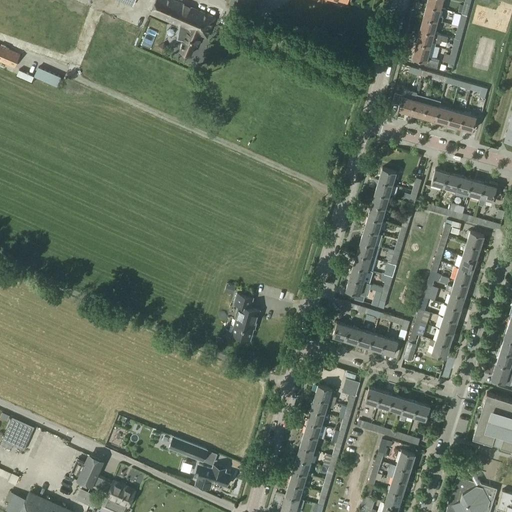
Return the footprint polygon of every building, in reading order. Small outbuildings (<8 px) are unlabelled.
[(174,0),(155,0),(150,13),(180,26),(178,39),(184,40),(183,44),(182,43),(181,45),(182,46),(180,50),(190,54),(194,44),(197,45),(202,35),(206,37),(215,17),(174,0)] [(254,18),(261,0),(230,0),(228,7),(254,18)] [(427,0),(426,5),(440,8),(442,1),(446,2),(446,0),(427,0)] [(464,2),(461,14),(467,15),(470,3),(464,2)] [(426,5),(423,17),(437,21),(440,8),(426,5)] [(461,14),(458,26),(463,28),(467,15),(461,14)] [(423,17),(419,29),(433,33),(437,21),(423,17)] [(458,26),(454,38),(460,40),(463,28),(458,26)] [(419,29),(416,41),(430,45),(431,42),(439,44),(440,41),(446,42),(447,37),(433,33),(419,29)] [(454,38),(451,51),(457,52),(460,40),(454,38)] [(416,41),(412,58),(425,61),(424,65),(436,68),(439,59),(427,56),(430,45),(416,41)] [(0,44),(0,59),(14,66),(19,53),(0,44)] [(440,50),(438,58),(444,60),(446,52),(440,50)] [(451,51),(448,63),(453,65),(457,52),(451,51)] [(33,76),(36,78),(56,86),(60,77),(37,67),(34,75),(33,76)] [(410,67),(409,72),(421,76),(422,70),(410,67)] [(33,76),(18,69),(16,73),(16,74),(31,81),(31,80),(33,76)] [(422,70),(421,76),(433,79),(435,74),(422,70)] [(435,74),(433,79),(445,83),(447,77),(435,74)] [(447,77),(445,83),(479,92),(482,93),(484,87),(447,77)] [(479,92),(478,97),(484,99),(487,88),(484,87),(482,93),(479,92)] [(402,96),(398,110),(410,113),(414,99),(402,96)] [(427,102),(423,116),(435,120),(439,106),(440,101),(428,98),(427,102)] [(414,99),(410,113),(423,116),(427,102),(414,99)] [(439,106),(435,120),(447,123),(451,109),(439,106)] [(451,109),(447,123),(459,127),(463,113),(451,109)] [(463,113),(459,127),(472,130),(476,116),(463,113)] [(382,167),(378,180),(392,184),(396,171),(382,167)] [(435,169),(431,183),(443,186),(447,172),(435,169)] [(447,172),(443,186),(455,190),(459,176),(447,172)] [(459,176),(455,190),(468,193),(472,179),(459,176)] [(416,177),(412,190),(417,192),(421,179),(416,177)] [(472,179),(468,193),(480,197),(484,183),(472,179)] [(378,180),(374,192),(388,196),(392,184),(378,180)] [(489,181),(488,182),(488,184),(484,183),(480,197),(478,204),(484,206),(486,198),(492,200),(496,186),(497,183),(489,181)] [(412,190),(408,202),(414,204),(417,192),(412,190)] [(374,192),(371,204),(385,208),(388,196),(374,192)] [(408,202),(405,214),(410,216),(414,204),(408,202)] [(425,203),(424,208),(436,212),(437,207),(425,203)] [(371,204),(367,217),(381,221),(385,208),(371,204)] [(437,207),(436,212),(448,215),(450,210),(437,207)] [(450,210),(448,215),(460,219),(462,214),(450,210)] [(405,214),(401,227),(406,228),(410,216),(405,214)] [(462,214),(460,219),(473,222),(474,217),(462,214)] [(367,217),(363,229),(377,233),(381,221),(367,217)] [(474,217),(473,222),(485,225),(486,221),(474,217)] [(445,223),(426,285),(431,286),(450,224),(445,223)] [(401,227),(398,239),(403,240),(406,228),(401,227)] [(363,229),(360,241),(374,246),(377,233),(363,229)] [(470,231),(466,243),(480,247),(484,235),(470,231)] [(389,249),(388,250),(399,253),(403,240),(398,239),(394,251),(389,249)] [(360,241),(356,254),(376,260),(380,247),(374,246),(360,241)] [(466,243),(462,255),(476,259),(480,247),(466,243)] [(388,250),(385,262),(390,263),(395,265),(399,253),(388,250)] [(356,254),(352,266),(366,270),(373,272),(376,260),(356,254)] [(462,255),(458,267),(472,271),(476,259),(462,255)] [(390,263),(387,276),(392,277),(395,265),(390,263)] [(352,266),(349,278),(363,282),(366,270),(352,266)] [(458,267),(454,279),(468,284),(472,271),(458,267)] [(382,274),(380,281),(385,282),(383,288),(388,290),(392,277),(387,276),(382,274)] [(349,278),(345,290),(359,294),(363,282),(349,278)] [(454,279),(451,292),(464,296),(468,284),(454,279)] [(226,283),(223,292),(233,294),(235,285),(226,283)] [(426,285),(422,297),(427,298),(431,286),(426,285)] [(383,288),(381,296),(379,300),(384,301),(385,301),(388,290),(383,288)] [(369,301),(375,302),(377,293),(371,291),(369,301)] [(451,292),(447,304),(460,308),(464,296),(451,292)] [(240,305),(231,333),(250,339),(254,323),(255,323),(259,310),(249,307),(252,298),(237,293),(234,303),(240,305)] [(422,297),(418,309),(423,311),(427,298),(422,297)] [(344,300),(342,305),(402,325),(404,319),(344,300)] [(447,304),(443,316),(457,321),(460,308),(447,304)] [(418,309),(414,321),(419,323),(423,311),(418,309)] [(443,316),(439,328),(453,333),(457,321),(443,316)] [(402,325),(399,336),(404,338),(406,330),(409,321),(404,319),(402,325)] [(336,321),(332,335),(345,339),(349,325),(336,321)] [(414,321),(407,345),(412,346),(419,323),(414,321)] [(349,325),(345,339),(357,343),(361,329),(349,325)] [(439,328),(435,340),(449,345),(453,333),(439,328)] [(361,329),(357,343),(369,347),(373,333),(361,329)] [(373,333),(369,347),(381,351),(385,337),(373,333)] [(385,337),(381,351),(393,355),(398,341),(385,337)] [(511,340),(504,338),(500,350),(511,353),(511,340)] [(434,346),(431,353),(445,357),(449,345),(435,340),(430,339),(429,344),(434,346)] [(407,345),(405,350),(416,354),(418,348),(412,346),(407,345)] [(511,353),(500,350),(496,362),(510,367),(511,358),(511,353)] [(496,362),(491,378),(505,383),(510,367),(496,362)] [(342,391),(350,394),(355,395),(359,382),(346,378),(342,391)] [(318,384),(314,396),(328,400),(329,395),(331,388),(318,384)] [(369,387),(364,401),(377,405),(381,391),(369,387)] [(381,391),(377,405),(389,408),(393,394),(381,391)] [(511,400),(486,392),(472,437),(511,449),(511,400)] [(350,394),(315,511),(320,511),(355,395),(350,394)] [(393,394),(389,408),(401,412),(405,398),(393,394)] [(328,400),(326,406),(332,408),(336,397),(329,395),(328,400)] [(314,396),(310,409),(324,413),(326,406),(328,400),(314,396)] [(401,412),(399,419),(405,421),(407,414),(413,416),(417,402),(405,398),(401,412)] [(417,402),(413,416),(425,420),(430,406),(417,402)] [(310,409),(307,421),(321,425),(324,413),(310,409)] [(358,420),(357,425),(418,445),(419,439),(407,435),(399,433),(358,420)] [(307,421),(303,433),(317,437),(321,425),(307,421)] [(303,433),(299,446),(313,450),(317,437),(303,433)] [(172,437),(168,448),(203,462),(207,450),(172,437)] [(382,438),(379,447),(384,449),(387,440),(382,438)] [(299,446),(296,458),(310,462),(313,450),(299,446)] [(379,447),(358,511),(364,511),(384,449),(379,447)] [(401,450),(396,465),(410,470),(415,454),(401,450)] [(89,455),(78,479),(91,485),(102,461),(89,455)] [(296,458),(292,470),(306,474),(310,462),(296,458)] [(197,476),(194,483),(209,488),(211,481),(226,486),(230,473),(224,472),(225,469),(214,466),(213,468),(199,464),(195,476),(197,476)] [(396,465),(392,477),(406,482),(410,470),(396,465)] [(292,470),(289,482),(303,486),(306,474),(292,470)] [(457,476),(445,511),(489,511),(497,488),(481,483),(479,479),(474,481),(457,476)] [(392,477),(388,490),(402,494),(406,482),(392,477)] [(113,480),(105,498),(115,502),(114,503),(118,505),(119,504),(127,507),(135,490),(113,480)] [(289,482),(285,495),(299,499),(303,486),(289,482)] [(81,489),(76,499),(95,508),(100,497),(81,489)] [(30,490),(19,511),(72,511),(73,510),(30,490)] [(388,490),(385,501),(399,506),(402,494),(388,490)] [(511,511),(511,492),(502,490),(496,508),(505,511),(511,511)] [(285,495),(280,511),(285,511),(295,511),(299,499),(285,495)] [(385,501),(381,511),(398,511),(400,507),(398,506),(399,506),(385,501)]
